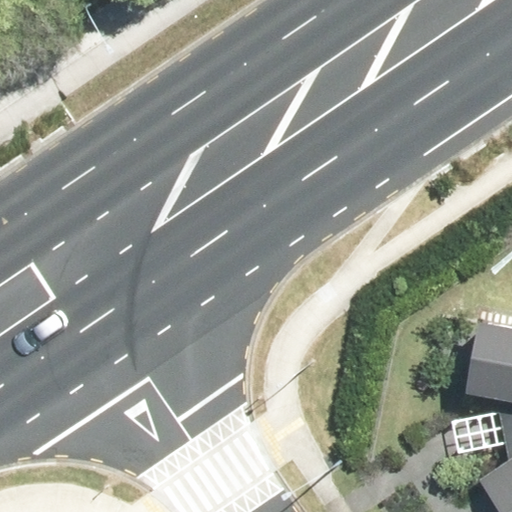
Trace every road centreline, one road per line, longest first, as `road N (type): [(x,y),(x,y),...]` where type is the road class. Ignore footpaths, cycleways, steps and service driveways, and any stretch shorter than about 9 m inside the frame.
road 1 (secondary): [(449,0),(72,259)]
road 2 (residential): [(237,511),(72,259)]
